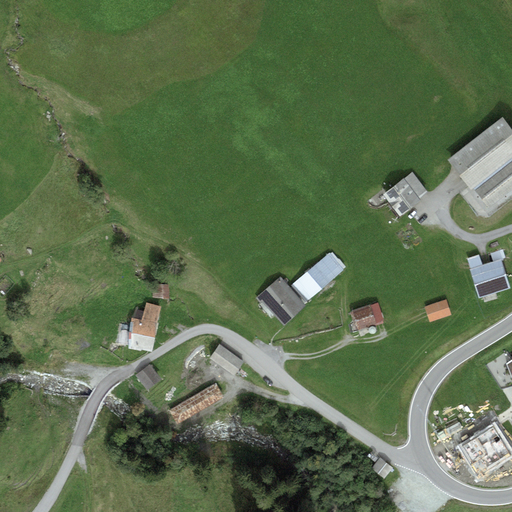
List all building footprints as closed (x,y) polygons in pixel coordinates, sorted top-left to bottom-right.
[(511,129),(502,117),(448,160),(471,190),(473,188),(489,209),(511,190),(511,129)] [(404,178),(403,177),(382,194),(399,216),(420,200),(419,199),(427,192),(412,172),(404,178)] [(330,253),(291,285),(305,302),(344,270),(330,253)] [(470,269),(469,269),(478,298),(510,288),(501,260),(482,266),(478,255),(467,258),(470,269)] [(280,276),(255,298),(260,303),(262,302),(283,326),(307,306),(280,276)] [(169,284),(152,284),(151,298),(168,298),(169,284)] [(108,299),(89,301),(91,320),(124,315),(121,287),(106,288),(108,299)] [(446,299),(424,307),(429,322),(451,315),(446,299)] [(143,312),(137,311),(135,318),(131,318),(131,325),(128,348),(141,351),(141,350),(152,352),(161,306),(146,302),(143,312)] [(378,303),(350,312),(356,330),(384,322),(378,303)] [(131,325),(110,322),(108,345),(128,348),(131,325)] [(244,362),(219,345),(209,359),(234,376),(244,362)] [(511,379),(506,364),(511,360),(511,358),(507,351),(486,365),(500,389),(511,381),(511,379)] [(150,364),(135,375),(147,390),(162,379),(150,364)] [(215,383),(168,410),(176,424),(223,397),(215,383)] [(380,457),(371,469),(384,480),(393,468),(380,457)]
